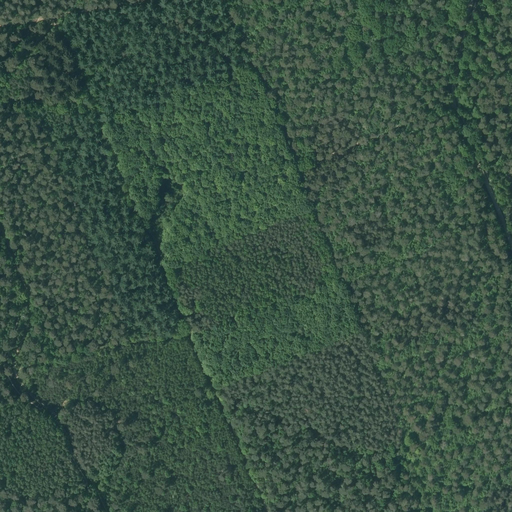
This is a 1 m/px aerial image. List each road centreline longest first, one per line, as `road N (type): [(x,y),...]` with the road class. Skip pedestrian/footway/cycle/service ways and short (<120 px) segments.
road 1 (track): [(511,76),(297,169),(0,206)]
road 2 (track): [(406,442),(228,0)]
road 3 (track): [(60,12),(233,424)]
road 4 (track): [(0,374),(73,351),(195,336),(340,279)]
road 5 (track): [(0,220),(28,291),(16,378),(68,424),(78,463),(107,511)]
road 6 (track): [(471,0),(455,109),(511,245)]
road 7 (track): [(233,424),(304,421),(363,445),(406,442)]
